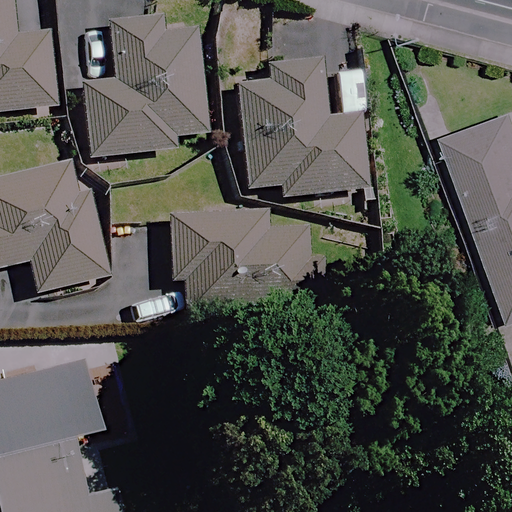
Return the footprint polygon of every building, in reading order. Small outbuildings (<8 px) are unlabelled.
[(0,118),(44,114),(37,40),(4,44),(0,7),(0,118)] [(79,168),(165,156),(164,147),(205,141),(191,34),(149,39),(147,27),(98,33),(105,88),(68,93),(79,168)] [(255,70),(256,76),(220,80),(231,198),(267,195),(268,206),(359,198),(352,122),(315,126),(310,78),(309,65),(255,70)] [(511,136),(505,119),(443,143),(510,327),(511,326),(511,136)] [(70,202),(63,170),(0,184),(0,272),(20,269),(27,300),(101,284),(82,199),(70,202)] [(297,235),(256,237),(255,222),(160,226),(165,321),(316,315),(314,262),(298,262),(297,235)] [(101,511),(98,494),(70,500),(58,448),(85,442),(68,368),(0,383),(0,511),(101,511)]
